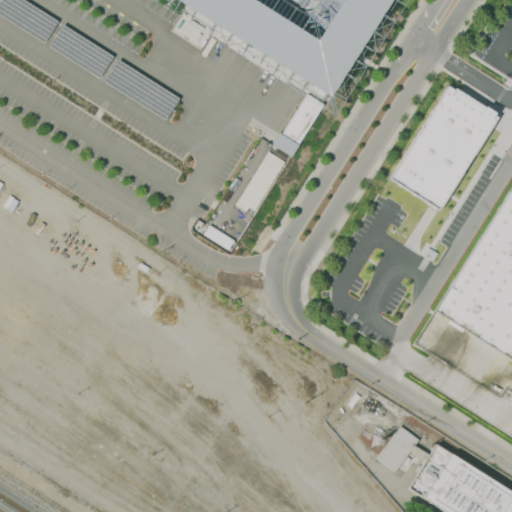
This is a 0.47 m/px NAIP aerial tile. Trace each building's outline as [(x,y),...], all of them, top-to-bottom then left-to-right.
[(3,0),(0,5),(0,14),(47,44),(61,22),(25,0),(3,0)] [(286,0),(296,6),(306,6),(314,1),(314,0),(385,0),(350,55),(335,62),(306,70),(278,65),(176,0),(286,0)] [(52,46),(99,77),(114,54),(67,23),(52,46)] [(107,82),(168,121),(182,99),(121,60),(107,82)] [(446,84),(387,178),(433,207),(437,209),(439,205),(443,207),(452,192),(449,190),(496,115),(471,99),(446,84)] [(304,94),(279,134),(296,144),(321,104),(304,94)] [(283,161),(266,151),(234,202),(251,213),(283,161)] [(511,184),(433,311),(511,360),(511,184)] [(201,234),(226,249),(232,240),(207,225),(201,234)] [(426,248),(436,254),(432,261),(422,256),(426,248)] [(346,404),(354,393),(359,397),(351,407),(346,404)] [(393,473),(374,459),(398,426),(417,439),(413,445),(409,451),(393,473)] [(511,511),(443,511),(406,488),(424,461),(428,455),(434,445),(511,493),(511,511)] [(413,445),(428,455),(424,461),(409,451),(413,445)]
